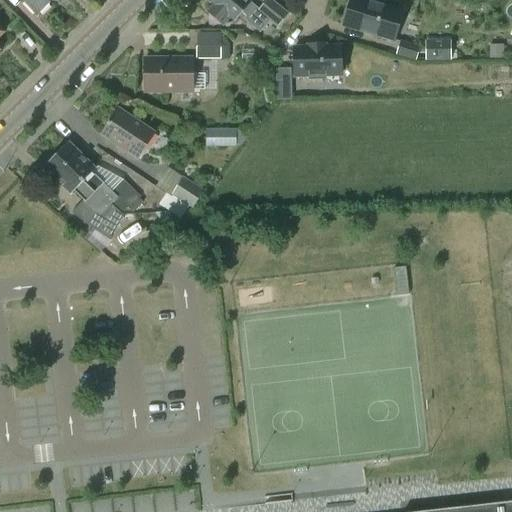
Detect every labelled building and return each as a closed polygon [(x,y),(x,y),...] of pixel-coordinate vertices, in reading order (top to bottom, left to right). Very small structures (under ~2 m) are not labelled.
[(22,0),(37,15),(50,3),(46,0),(22,0)] [(277,26),(287,14),(270,0),(267,0),(259,10),(247,0),(208,0),(209,1),(213,4),(207,12),(222,26),(229,18),(233,22),(240,13),(245,17),(243,19),(259,33),(270,21),(277,26)] [(401,11),(360,0),(350,0),(342,26),(392,41),(401,11)] [(169,13),(157,25),(158,31),(174,31),(169,13)] [(425,61),(450,61),(450,42),(425,43),(425,61)] [(418,49),(400,43),(396,53),(415,59),(418,49)] [(324,79),(324,76),(340,76),(340,70),(344,70),(344,53),(339,53),(339,47),(324,48),(324,46),(307,46),(307,48),(293,48),(293,77),(308,76),(308,80),(324,79)] [(196,47),(196,60),(219,60),(219,47),(196,47)] [(489,61),(503,61),(503,48),(489,48),(489,61)] [(144,59),(144,92),(191,92),(191,59),(144,59)] [(275,70),(275,99),(289,99),(288,70),(275,70)] [(102,135),(136,158),(153,133),(118,110),(102,135)] [(205,145),(241,146),(252,130),(236,130),(236,129),(206,128),(205,145)] [(58,154),(56,156),(120,216),(122,216),(123,214),(122,213),(127,208),(133,213),(143,203),(144,202),(139,197),(140,196),(123,179),(111,192),(102,184),(91,173),(94,170),(67,144),(65,147),(62,146),(57,151),(58,154)] [(120,216),(56,156),(53,159),(50,158),(46,162),(46,165),(44,168),(70,194),(73,191),(84,203),(85,202),(97,214),(86,225),(108,240),(122,216),(120,216)] [(172,195),(192,208),(203,191),(183,178),(172,195)] [(169,211),(155,212),(166,229),(176,222),(169,211)] [(408,295),(405,267),(393,268),(396,292),(396,296),(408,295)] [(511,511),(511,502),(505,504),(477,507),(435,511),(511,511)]
